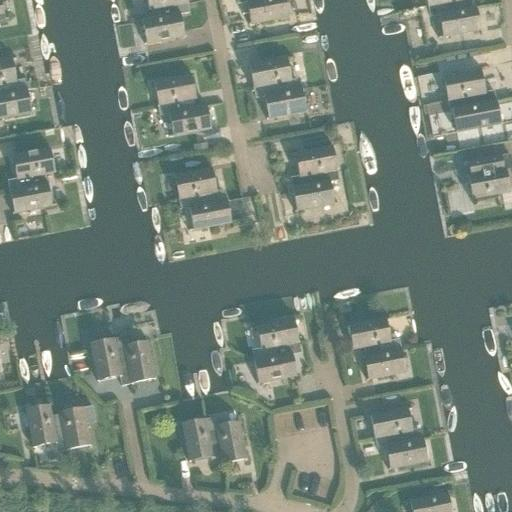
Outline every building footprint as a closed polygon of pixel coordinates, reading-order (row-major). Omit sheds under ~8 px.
[(145,0),(149,20),(165,17),(163,8),(179,5),(187,4),(186,0),(145,0)] [(243,0),(248,26),(289,18),(285,0),(243,0)] [(435,6),(450,3),(452,13),(468,10),(466,0),(424,0),(426,8),(435,6)] [(452,13),(450,3),(435,6),(441,38),(481,31),(477,8),(468,10),(452,13)] [(163,8),(165,17),(149,20),(140,22),(144,45),(185,37),(179,5),(163,8)] [(251,90),(260,88),(276,85),(277,94),(293,91),(287,59),(247,67),(251,90)] [(0,86),(1,86),(3,95),(19,92),(12,60),(0,62),(0,86)] [(470,97),(472,106),(496,102),(495,93),(486,94),(481,71),(441,79),(445,102),(454,100),(470,97)] [(156,107),(165,106),(181,102),(182,111),(198,109),(192,77),(152,85),(156,107)] [(306,112),(302,89),(293,91),(277,94),(276,85),(260,88),(266,120),(306,112)] [(27,90),(19,92),(3,95),(1,86),(0,86),(0,119),(32,113),(27,90)] [(496,102),(472,106),(470,97),(454,100),(460,132),(501,125),(496,102)] [(171,138),(211,130),(207,107),(198,109),(182,111),(181,102),(165,106),(171,138)] [(333,148),(293,156),(299,188),(315,185),(312,176),(328,173),(337,171),(333,148)] [(31,178),(46,175),(55,173),(51,150),(10,158),(16,190),(32,187),(31,178)] [(463,164),(470,200),(510,193),(506,170),(501,171),(499,158),(463,164)] [(185,199),(201,196),(203,205),(219,202),(213,170),(172,178),(177,201),(185,199)] [(315,185),(299,188),(290,189),(294,212),(334,205),(328,173),(312,176),(315,185)] [(46,175),(31,178),(32,187),(16,190),(7,192),(12,215),(52,207),(46,175)] [(191,232),(232,224),(227,201),(219,202),(203,205),(201,196),(185,199),(191,232)] [(297,311),(317,311),(317,299),(297,299),(297,311)] [(275,349),(297,344),(292,320),(256,327),(261,352),(262,351),(263,359),(276,356),(275,349)] [(377,354),(400,350),(398,340),(389,342),(385,320),(348,327),(352,351),(363,349),(375,346),(377,354)] [(117,363),(114,348),(112,339),(89,344),(97,384),(130,377),(127,361),(117,363)] [(154,382),(146,341),(114,348),(117,363),(127,361),(130,377),(132,386),(154,382)] [(276,356),(263,359),(253,361),(258,385),(294,377),(290,356),(299,354),(297,344),(275,349),(276,356)] [(405,374),(400,350),(377,354),(375,346),(363,349),(364,357),(363,357),(367,381),(405,374)] [(309,376),(293,378),(297,401),(313,398),(309,376)] [(53,430),(50,414),(48,405),(25,410),(33,450),(65,444),(63,428),(53,430)] [(93,406),(82,408),(50,414),(53,430),(63,428),(65,444),(67,451),(90,447),(85,425),(96,423),(93,406)] [(372,440),(381,438),(397,435),(399,444),(414,441),(408,409),(368,417),(372,440)] [(216,442),(219,455),(221,466),(246,461),(238,423),(216,428),(214,419),(205,421),(210,444),(216,442)] [(212,456),(219,455),(216,442),(210,444),(205,421),(180,426),(188,464),(212,458),(212,456)] [(399,444),(397,435),(381,438),(388,471),(428,462),(423,440),(414,441),(399,444)] [(323,503),(328,487),(309,480),(304,497),(323,503)] [(451,511),(448,495),(408,503),(409,511),(451,511)]
